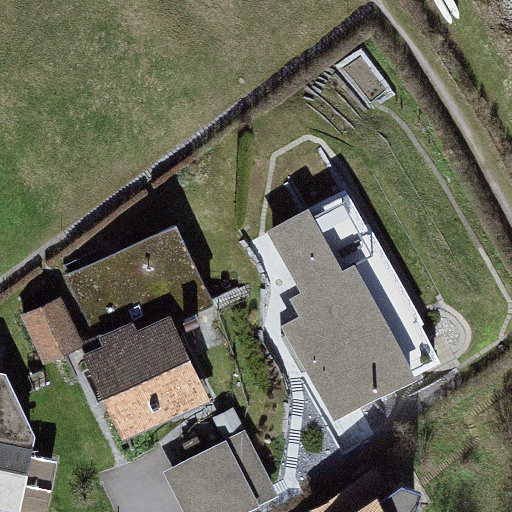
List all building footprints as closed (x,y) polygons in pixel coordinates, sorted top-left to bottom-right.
[(358,266),(346,274),(311,214),(276,235),(310,294),(297,302),(307,320),(286,333),(342,429),(425,381),(369,284),(358,266)] [(101,357),(89,363),(130,446),(219,401),(181,325),(220,306),(183,232),(68,289),(101,357)] [(64,298),(24,317),(50,373),(91,355),(64,298)] [(0,511),(58,511),(69,464),(40,458),(43,442),(12,379),(0,377),(0,511)] [(251,440),(172,480),(188,511),(268,511),(284,504),(251,440)] [(314,511),(409,511),(415,504),(402,480),(390,489),(374,467),(331,497),(312,508),(314,511)]
